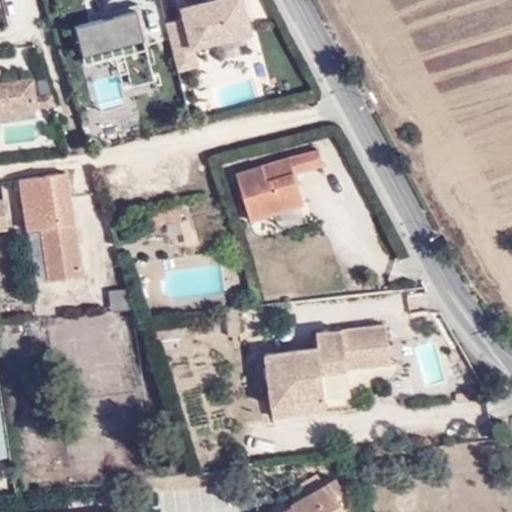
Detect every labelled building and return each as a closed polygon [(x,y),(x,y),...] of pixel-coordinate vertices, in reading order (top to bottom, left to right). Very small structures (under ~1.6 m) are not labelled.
[(249,35),(240,0),(222,0),(180,11),(183,23),(166,27),(177,72),(196,67),(192,50),(249,35)] [(112,18),(73,28),(81,60),(120,49),(130,89),(153,83),(144,49),(148,47),(137,6),(111,13),(112,18)] [(0,123),(0,124),(0,123),(0,111),(24,109),(37,107),(36,96),(33,79),(0,83),(0,123)] [(51,94),(42,95),(43,106),(54,105),(51,94)] [(0,111),(0,123),(0,124),(25,120),(24,109),(0,111)] [(324,167),(319,151),(237,176),(252,224),(306,208),(296,176),(324,167)] [(31,235),(45,234),(55,284),(87,279),(69,176),(23,184),(31,235)] [(11,204),(0,205),(0,234),(14,233),(11,204)] [(169,225),(183,221),(180,209),(161,213),(164,225),(169,225)] [(146,229),(164,225),(161,213),(143,217),(146,229)] [(134,317),(132,293),(111,295),(113,318),(134,317)] [(347,372),(391,367),(387,328),(319,336),(320,349),(267,355),(273,407),(328,401),(350,399),(347,372)] [(328,401),(273,407),(274,418),(329,411),(328,401)] [(354,511),(340,487),(292,511),(354,511)]
